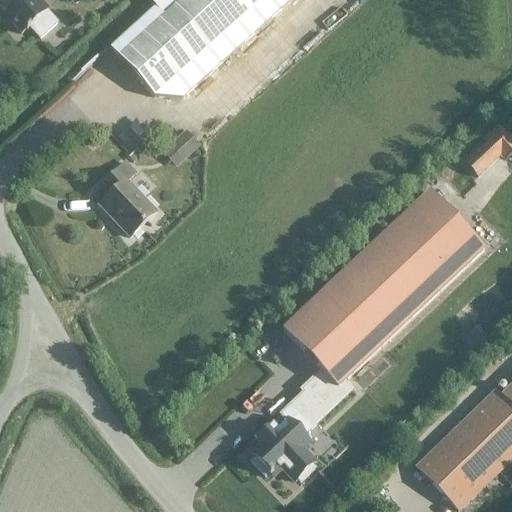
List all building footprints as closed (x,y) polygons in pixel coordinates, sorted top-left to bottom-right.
[(0,0),(0,19),(3,23),(6,20),(20,36),(28,29),(39,41),(57,24),(46,12),(34,0),(0,0)] [(110,51),(153,99),(181,100),(292,0),(184,0),(163,20),(155,11),(110,51)] [(183,164),(200,148),(185,133),(168,149),(183,164)] [(129,239),(155,215),(126,183),(135,175),(125,165),(103,185),(112,195),(99,207),(129,239)] [(254,461),(250,465),(264,479),(267,477),(269,479),(270,478),(272,479),(280,471),(293,484),(296,482),(299,486),(315,471),(311,467),(314,464),(302,452),(309,445),(303,438),(352,392),(344,384),(483,253),(447,215),(428,195),(282,333),(320,374),(300,393),(303,395),(280,417),(284,422),(276,430),(273,426),(256,442),(261,448),(251,458),(254,461)] [(458,511),(511,460),(511,388),(501,398),(496,393),(415,471),(455,511),(458,511)]
